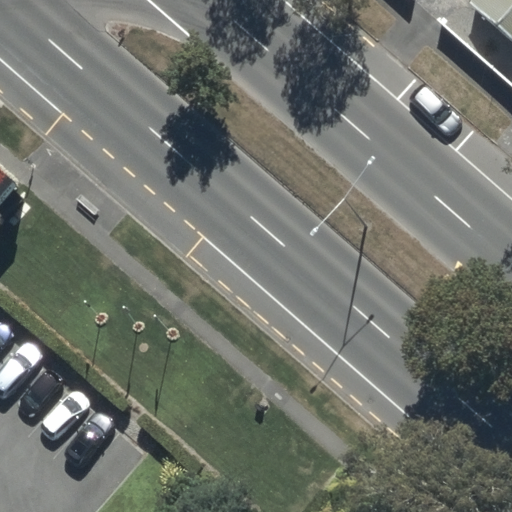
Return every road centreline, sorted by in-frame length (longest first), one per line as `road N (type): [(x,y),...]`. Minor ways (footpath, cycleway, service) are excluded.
road 1 (primary): [(511,446),(0,0)]
road 2 (primary): [(206,0),(511,267)]
